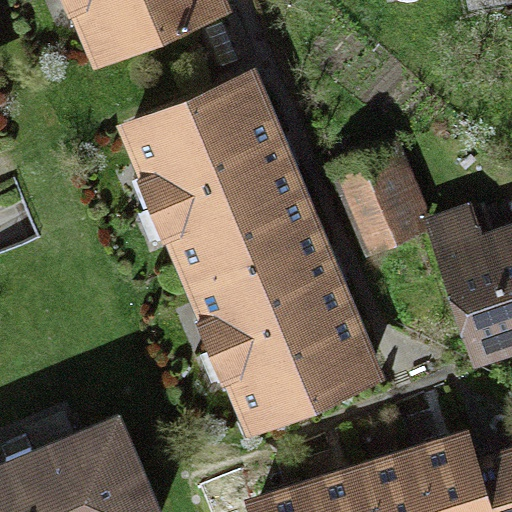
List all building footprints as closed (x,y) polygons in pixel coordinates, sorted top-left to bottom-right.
[(229,0),(48,0),(55,15),(69,9),(92,63),(232,5),(229,0)] [(511,0),(467,0),(469,9),(511,0)] [(183,281),(324,223),(256,60),(115,118),(139,175),(121,183),(146,242),(164,234),(183,281)] [(328,160),(364,254),(428,230),(422,214),(429,212),(400,133),(328,160)] [(428,230),(478,363),(511,350),(511,218),(483,229),(479,218),(491,213),(485,197),(473,201),(471,196),(429,212),(422,214),(428,230)] [(324,223),(183,281),(198,316),(183,322),(208,383),(223,377),(246,432),(387,374),(324,223)] [(0,452),(0,511),(167,511),(122,402),(0,452)] [(495,511),(476,450),(468,423),(409,441),(430,511),(495,511)] [(495,511),(511,511),(511,438),(476,450),(495,511)] [(430,511),(409,441),(356,457),(373,511),(430,511)] [(373,511),(356,457),(306,472),(318,511),(373,511)] [(318,511),(306,472),(243,492),(249,511),(318,511)]
